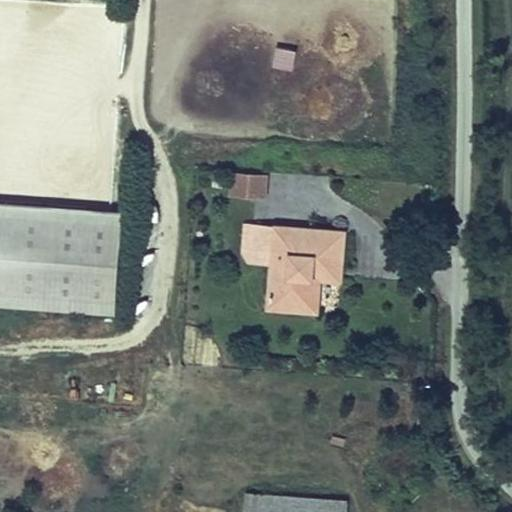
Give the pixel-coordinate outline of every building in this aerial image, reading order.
[(279,43),(272,67),(295,73),(302,49),(279,43)] [(233,171),(232,197),(269,199),(270,173),(233,171)] [(0,307),(118,315),(125,210),(0,202),(0,307)] [(211,206),(206,286),(246,288),(249,246),(278,248),(280,210),(211,206)] [(249,246),(246,288),(254,289),(256,256),(277,257),(278,248),(249,246)] [(171,477),(170,496),(270,501),(271,486),(171,477)] [(269,511),(270,501),(170,496),(169,511),(269,511)]
